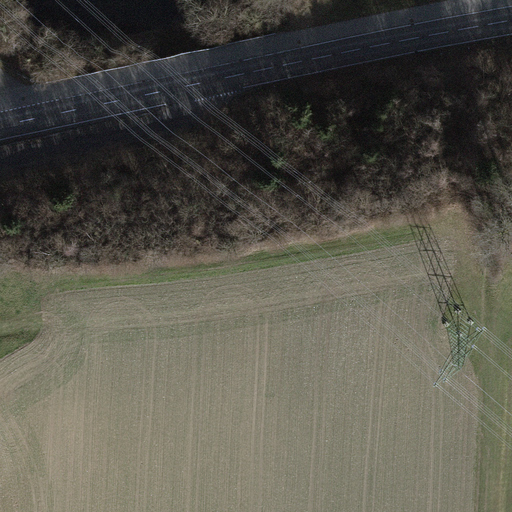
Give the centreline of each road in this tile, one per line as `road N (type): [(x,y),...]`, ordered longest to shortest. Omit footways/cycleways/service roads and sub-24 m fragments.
road 1 (primary): [(218,79),(511,21)]
road 2 (unclassified): [(0,163),(198,111),(218,79)]
road 3 (primary): [(0,127),(218,79)]
